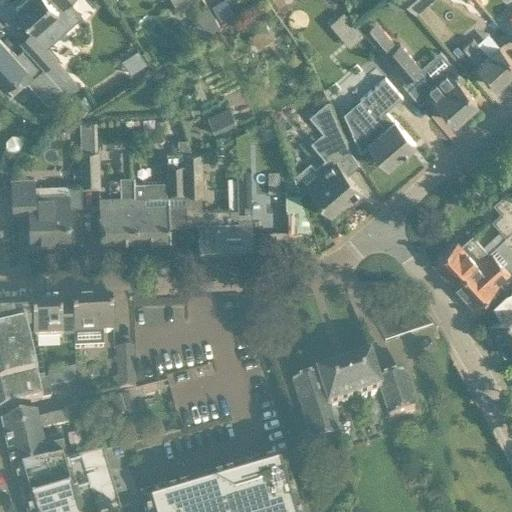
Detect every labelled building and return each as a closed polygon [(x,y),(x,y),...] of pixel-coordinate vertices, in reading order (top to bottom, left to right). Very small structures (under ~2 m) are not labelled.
[(22,0),(15,8),(28,22),(35,30),(44,22),(56,36),(57,35),(68,47),(80,36),(57,10),(48,0),(22,0)] [(405,0),(414,10),(425,0),(405,0)] [(479,3),(465,16),(480,33),(495,21),(479,3)] [(193,34),(216,25),(209,9),(187,19),(193,34)] [(362,34),(342,11),(329,22),(349,45),(362,34)] [(257,47),(272,34),(261,21),(246,34),(257,47)] [(214,34),(206,39),(211,47),(219,42),(214,34)] [(477,64),(482,70),(495,85),(511,70),(511,59),(499,45),(488,55),(472,37),(461,46),(477,64)] [(25,48),(43,68),(56,83),(67,73),(35,38),(25,48)] [(0,81),(3,85),(14,75),(24,86),(28,82),(52,109),(64,91),(56,83),(43,68),(25,48),(16,57),(0,39),(0,81)] [(420,69),(398,44),(383,57),(405,82),(420,69)] [(147,63),(138,49),(122,59),(131,73),(147,63)] [(435,100),(440,106),(454,121),(476,101),(459,81),(462,79),(463,78),(450,63),(424,86),(435,100)] [(160,67),(153,72),(158,80),(165,75),(160,67)] [(367,142),(374,150),(388,164),(406,149),(405,148),(413,141),(394,119),(394,120),(386,110),(402,96),(385,76),(359,99),(376,119),(384,128),(367,142)] [(306,185),(318,198),(331,213),(359,189),(346,174),(348,172),(337,159),(349,149),(343,134),(327,100),(309,115),(322,132),(310,142),(324,159),(313,168),(319,175),(306,185)] [(54,128),(74,131),(77,109),(57,106),(54,128)] [(229,108),(207,118),(214,132),(236,123),(229,108)] [(237,135),(236,145),(265,132),(260,124),(237,135)] [(81,187),(99,186),(98,150),(80,150),(81,187)] [(168,154),(168,163),(168,180),(169,193),(185,193),(184,162),(184,151),(181,153),(168,154)] [(185,152),(185,164),(186,222),(197,222),(198,256),(225,255),(224,222),(230,221),(229,208),(202,208),(200,164),(200,151),(185,152)] [(224,222),(225,255),(253,254),(251,193),(263,193),(262,168),(237,169),(238,207),(229,208),(230,221),(224,222)] [(34,178),(12,179),(12,195),(13,215),(29,215),(30,243),(70,242),(69,222),(68,193),(34,194),(34,184),(34,178)] [(134,182),(135,195),(136,240),(170,239),(170,219),(169,193),(168,180),(134,182)] [(457,240),(432,262),(452,284),(476,262),(477,263),(488,252),(487,252),(505,236),(511,231),(511,232),(511,231),(511,196),(507,191),(493,202),(500,211),(491,219),(499,229),(482,245),(472,234),(460,244),(457,240)] [(98,197),(99,221),(100,241),(136,240),(135,195),(98,197)] [(476,262),(452,284),(473,307),(499,283),(511,272),(491,250),(488,252),(477,263),(476,262)] [(500,319),(490,325),(504,353),(511,349),(511,292),(506,295),(494,307),(500,319)] [(0,393),(37,384),(43,383),(33,341),(31,301),(0,302),(0,393)] [(31,301),(33,341),(62,340),(64,353),(74,351),(73,338),(73,335),(71,312),(60,313),(60,302),(31,303),(31,301)] [(71,303),(71,312),(73,335),(112,333),(111,301),(71,303)] [(134,370),(133,371),(132,350),(116,351),(118,391),(135,390),(134,370)] [(291,387),(298,406),(312,448),(337,440),(327,412),(379,395),(388,423),(413,415),(401,377),(377,385),(368,360),(315,378),(316,379),(291,387)] [(46,376),(47,382),(49,389),(75,383),(74,370),(46,376)] [(37,384),(0,393),(0,412),(41,403),(37,384)] [(110,400),(116,418),(134,413),(128,395),(110,400)] [(62,409),(1,426),(12,476),(59,464),(65,463),(64,457),(60,439),(41,442),(38,430),(67,425),(62,409)] [(118,511),(102,455),(66,464),(76,495),(68,498),(72,511),(118,511)] [(296,511),(282,464),(258,471),(257,467),(233,474),(234,478),(211,485),(209,481),(185,488),(186,492),(164,498),(163,495),(139,502),(140,506),(141,511),(72,511),(68,498),(76,495),(66,464),(65,463),(59,464),(12,476),(22,511),(296,511)]
